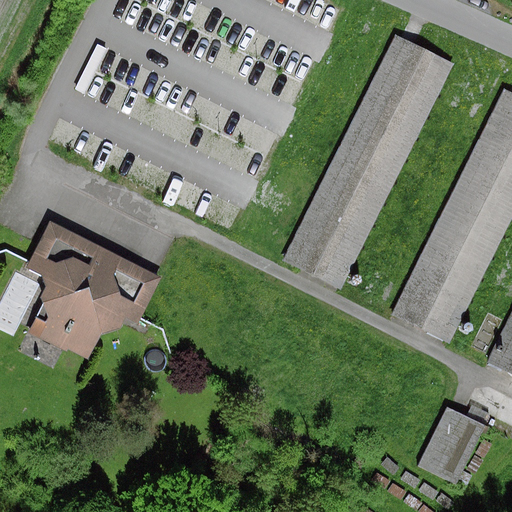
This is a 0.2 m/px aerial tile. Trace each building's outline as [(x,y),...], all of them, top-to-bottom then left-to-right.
[(239,232),(352,7),(337,0),(284,0),(182,204),(239,232)] [(348,291),(463,62),(404,32),(289,261),(348,291)] [(126,179),(177,74),(104,38),(53,144),(126,179)] [(511,89),(399,316),(456,344),(511,231),(511,89)] [(55,314),(52,320),(43,316),(36,331),(91,358),(103,334),(132,327),(137,317),(147,322),(170,276),(54,220),(32,264),(49,273),(54,282),(47,295),(55,314)] [(511,325),(495,359),(511,366),(511,325)] [(489,428),(446,407),(417,465),(460,486),(489,428)]
